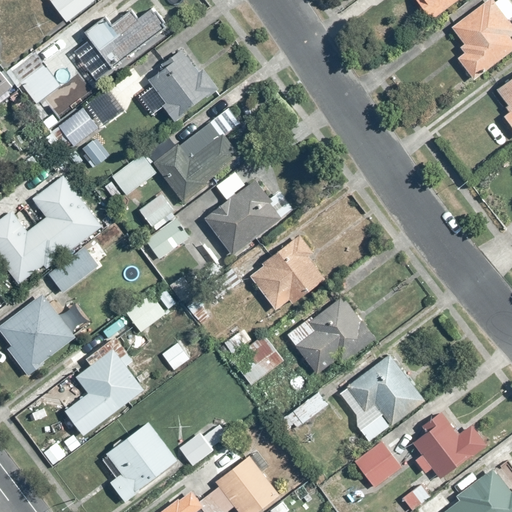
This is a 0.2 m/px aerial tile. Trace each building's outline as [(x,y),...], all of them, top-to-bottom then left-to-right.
[(46,0),(64,22),(91,0),(46,0)] [(414,0),(429,19),(453,0),(414,0)] [(511,14),(511,5),(508,0),(485,0),(449,28),(466,49),(454,58),(471,80),(511,48),(511,28),(505,20),(511,14)] [(167,28),(152,8),(137,19),(131,10),(110,26),(106,21),(87,35),(113,69),(167,28)] [(214,86),(182,47),(149,74),(155,81),(136,96),(152,115),(160,108),(171,121),(214,86)] [(60,85),(33,50),(9,69),(36,104),(60,85)] [(0,93),(11,85),(0,71),(0,93)] [(511,73),(493,88),(509,110),(501,116),(511,130),(511,73)] [(96,128),(82,108),(57,126),(72,146),(96,128)] [(238,157),(199,108),(152,146),(112,179),(126,196),(154,173),(180,204),(238,157)] [(111,154),(99,136),(86,145),(98,163),(111,154)] [(231,255),(295,207),(279,186),(266,196),(252,178),(244,184),(233,170),(214,185),(226,201),(203,218),(231,255)] [(100,226),(62,175),(32,198),(46,217),(25,232),(9,211),(0,218),(0,260),(17,283),(42,264),(45,267),(100,226)] [(174,209),(154,183),(131,201),(150,227),(174,209)] [(190,235),(176,216),(144,240),(159,260),(190,235)] [(110,256),(95,237),(47,273),(61,292),(98,265),(110,256)] [(302,237),(244,278),(272,318),(330,277),(302,237)] [(211,264),(197,244),(161,270),(182,300),(194,291),(187,281),(211,264)] [(72,336),(37,292),(0,321),(0,333),(8,344),(4,347),(25,373),(72,336)] [(164,312),(150,294),(125,314),(140,332),(164,312)] [(287,334),(317,375),(335,362),(339,368),(375,342),(339,295),(287,334)] [(190,357),(178,340),(161,353),(173,369),(190,357)] [(283,361),(269,341),(234,366),(248,385),(283,361)] [(141,389),(110,349),(74,377),(18,420),(49,460),(141,389)] [(422,400),(388,354),(337,392),(354,414),(350,417),(368,441),(422,400)] [(328,403),(317,390),(289,413),(300,426),(328,403)] [(457,427),(440,405),(403,433),(421,458),(416,463),(423,472),(430,466),(439,477),(484,443),(467,420),(457,427)] [(219,416),(179,446),(195,468),(235,438),(219,416)] [(175,459),(145,421),(99,457),(115,477),(108,483),(122,500),(175,459)] [(400,467),(380,440),(353,461),(373,487),(400,467)] [(197,500),(205,511),(253,511),(277,495),(248,455),(214,479),(218,484),(197,500)] [(506,488),(492,469),(435,511),(511,511),(511,485),(511,484),(506,488)] [(417,507),(417,506),(437,493),(426,476),(399,495),(410,511),(417,507)] [(187,489),(154,511),(189,511),(199,505),(192,496),(187,489)]
